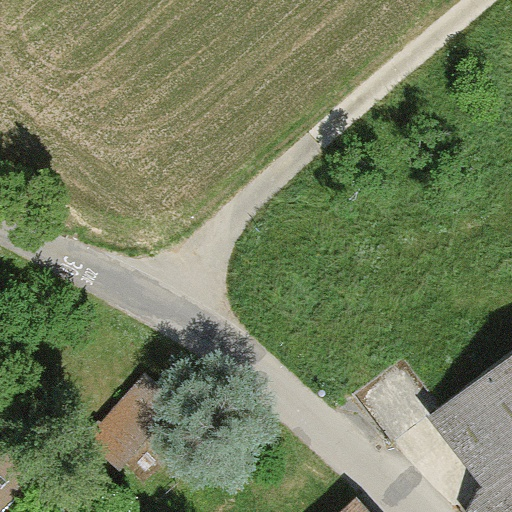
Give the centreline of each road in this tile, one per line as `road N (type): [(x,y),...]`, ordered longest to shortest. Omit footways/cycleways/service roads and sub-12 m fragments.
road 1 (tertiary): [(0,222),(256,368),(400,511)]
road 2 (track): [(160,311),(282,168),(481,0)]
